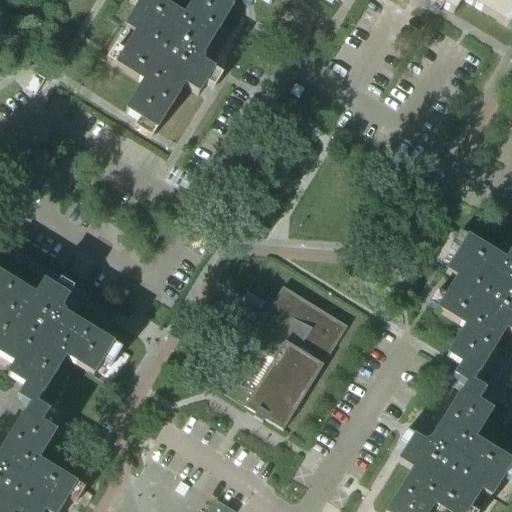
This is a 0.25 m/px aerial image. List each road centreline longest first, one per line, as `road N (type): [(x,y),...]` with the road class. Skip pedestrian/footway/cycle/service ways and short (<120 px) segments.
road 1 (residential): [(0,141),(30,121),(52,124),(194,219),(289,67)]
road 2 (residential): [(511,171),(498,192),(289,67)]
road 3 (residential): [(304,511),(407,341)]
road 4 (residential): [(277,511),(255,489),(170,436)]
